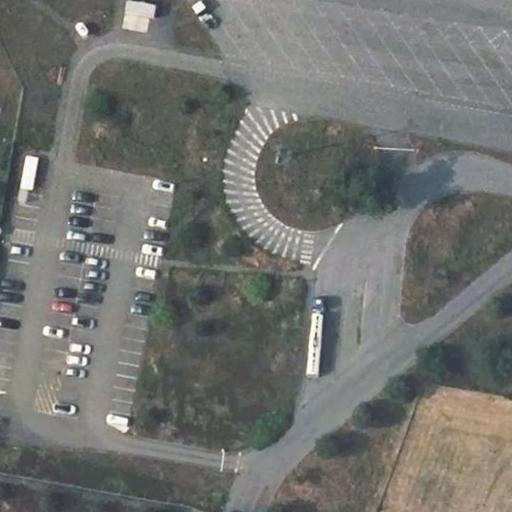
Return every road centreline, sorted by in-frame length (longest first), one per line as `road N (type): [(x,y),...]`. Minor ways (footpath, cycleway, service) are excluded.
road 1 (unknown): [(71,163),(27,421),(87,431)]
road 2 (unknown): [(71,163),(88,73),(113,46),(135,42),(292,76)]
road 3 (unknown): [(71,163),(104,173),(122,197),(87,431)]
road 4 (unknown): [(292,76),(254,117),(242,149),(244,185),(266,217),(297,237),(364,255)]
road 5 (unknown): [(292,76),(511,120)]
road 6 (unknown): [(87,431),(276,449)]
road 7 (unknown): [(364,255),(378,223),(416,184),(464,164),(511,175)]
road 8 (unknown): [(351,390),(349,333),(364,255)]
